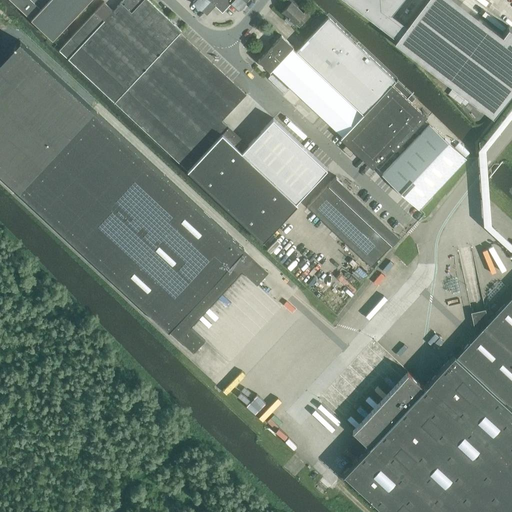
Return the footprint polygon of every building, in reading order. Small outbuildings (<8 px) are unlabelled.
[(11,0),(52,38),(87,0),(11,0)] [(193,0),(207,13),(215,4),(218,0),(193,0)] [(218,0),(215,4),(222,11),(230,2),(238,9),(246,0),(218,0)] [(311,0),(285,0),(284,2),(306,22),(319,8),(311,0)] [(348,0),(397,37),(394,40),(488,111),(489,112),(493,115),(511,89),(511,28),(509,25),(502,33),(458,0),(424,0),(407,24),(391,12),(399,0),(348,0)] [(306,40),(295,51),(362,114),(391,84),(395,80),(328,17),(314,31),(306,40)] [(296,48),(302,43),(300,40),(299,40),(294,35),(298,32),(292,26),(284,34),(296,48)] [(258,60),(270,71),(271,70),(291,88),(300,97),(304,100),(307,103),(321,116),(326,121),(328,123),(332,126),(335,130),(339,133),(342,136),(341,138),(344,141),(361,157),(364,160),(368,163),(372,167),(391,147),(423,113),(421,111),(420,110),(419,110),(422,107),(416,102),(413,104),(402,93),(411,101),(415,97),(397,80),(397,81),(393,84),(401,91),(400,92),(391,84),(362,114),(295,51),(292,48),(293,46),(281,35),(281,36),(259,60),(258,60)] [(243,248),(93,109),(18,189),(168,329),(243,248)] [(427,117),(423,113),(391,147),(396,151),(427,117)] [(222,133),(188,170),(263,240),(263,241),(298,204),(297,203),(296,202),(326,170),(327,168),(324,166),(323,165),(320,161),(316,158),(313,155),(309,152),(306,148),(302,145),(299,142),(295,138),(292,135),(288,132),(285,128),(281,125),(278,122),(274,118),(273,118),(242,151),(222,133)] [(382,174),(419,208),(466,158),(429,124),(382,174)] [(342,149),(350,156),(353,152),(346,145),(342,149)] [(307,206),(307,207),(308,207),(370,266),(371,266),(400,236),(399,235),(336,176),(307,206)] [(511,511),(511,295),(488,321),(486,314),(472,317),(476,334),(455,355),(452,352),(449,355),(451,357),(424,386),(418,382),(365,441),(369,445),(344,472),(386,511),(511,511)] [(351,429),(365,441),(418,382),(405,370),(351,429)] [(273,426),(281,434),(288,427),(279,419),(273,426)]
